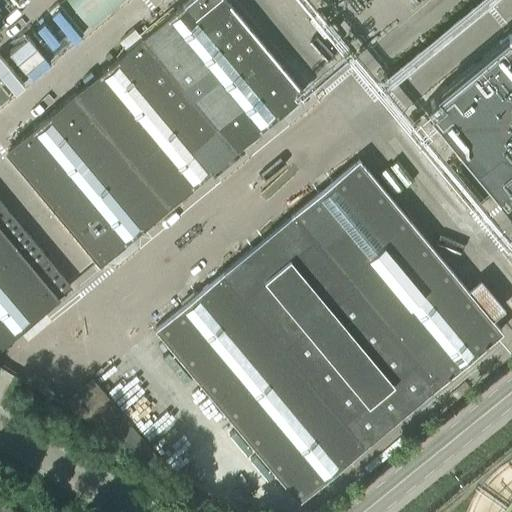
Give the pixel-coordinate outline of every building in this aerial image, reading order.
[(224,0),(186,0),(6,150),(98,260),(301,91),(224,0)] [(511,30),(424,103),(503,199),(511,190),(511,30)] [(0,84),(0,102),(9,95),(0,84)] [(358,159),(155,327),(298,498),(501,330),(358,159)] [(0,341),(53,298),(69,284),(0,200),(0,341)] [(0,511),(16,511),(0,498),(0,511)]
